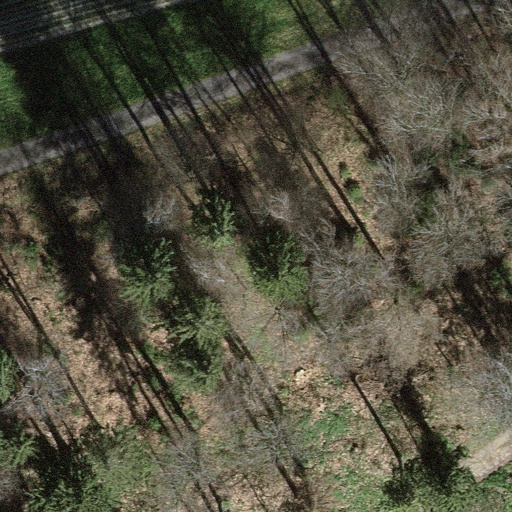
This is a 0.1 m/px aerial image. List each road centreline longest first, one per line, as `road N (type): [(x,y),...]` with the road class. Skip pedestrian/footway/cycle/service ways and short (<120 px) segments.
road 1 (track): [(454,0),(0,148)]
road 2 (track): [(511,435),(396,511)]
